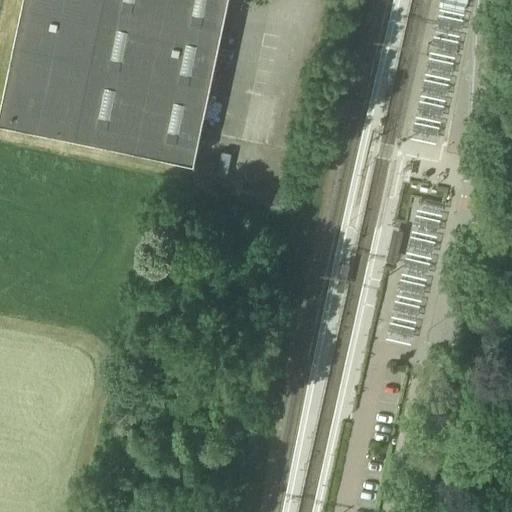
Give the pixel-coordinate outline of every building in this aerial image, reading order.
[(23,0),(0,111),(0,119),(195,161),(228,0),(23,0)] [(459,0),(458,2),(474,8),(477,0),(459,0)] [(236,30),(266,34),(268,23),(238,19),(236,30)] [(447,64),(443,75),(466,82),(469,72),(447,64)] [(461,124),(462,91),(453,90),(454,82),(439,81),(438,123),(461,124)] [(432,156),(455,158),(457,132),(434,130),(432,156)] [(435,225),(430,239),(444,244),(449,229),(435,225)] [(443,259),(445,249),(427,245),(425,255),(443,259)] [(416,286),(414,297),(432,301),(434,289),(416,286)] [(412,307),(409,318),(431,323),(434,313),(412,307)] [(422,341),(425,332),(407,326),(404,335),(422,341)]
